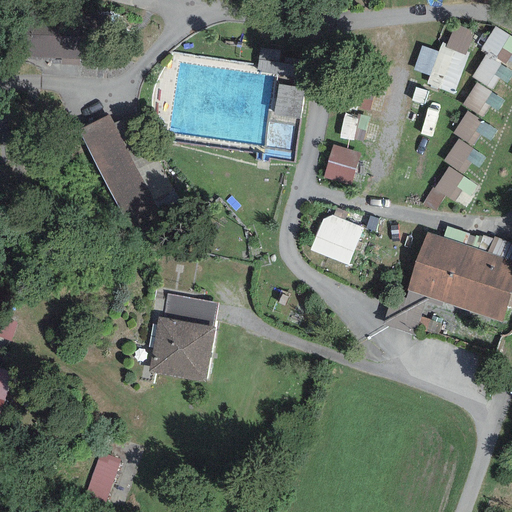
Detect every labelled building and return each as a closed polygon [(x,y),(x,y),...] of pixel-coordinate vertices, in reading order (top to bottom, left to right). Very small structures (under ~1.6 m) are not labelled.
[(120,16),(25,15),(25,60),(120,61),(120,16)] [(416,78),(460,95),(482,38),(457,29),(447,56),(428,48),(416,78)] [(511,36),(502,32),(466,107),(486,116),(510,66),(511,66),(511,36)] [(281,51),(262,48),(258,72),(304,79),(307,61),(286,58),(286,63),(280,62),(281,51)] [(307,90),(282,86),(277,115),(302,120),(307,90)] [(113,113),(80,131),(141,242),(192,214),(138,115),(119,125),(113,113)] [(470,116),(441,195),(458,201),(487,123),(470,116)] [(354,269),(368,230),(329,216),(315,255),(354,269)] [(511,284),(511,262),(425,234),(406,291),(500,321),(511,284)] [(166,293),(161,319),(213,329),(218,303),(166,293)] [(161,319),(158,318),(148,371),(205,382),(215,329),(213,329),(161,319)] [(0,403),(15,404),(16,376),(0,375),(0,403)] [(103,456),(95,501),(116,505),(124,460),(103,456)]
